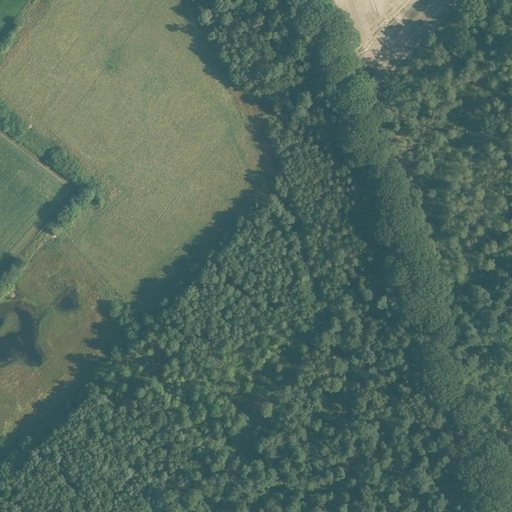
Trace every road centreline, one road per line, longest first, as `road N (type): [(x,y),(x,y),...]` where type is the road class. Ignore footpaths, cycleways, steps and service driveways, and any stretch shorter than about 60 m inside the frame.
road 1 (track): [(450,373),(314,0)]
road 2 (track): [(450,373),(501,511)]
